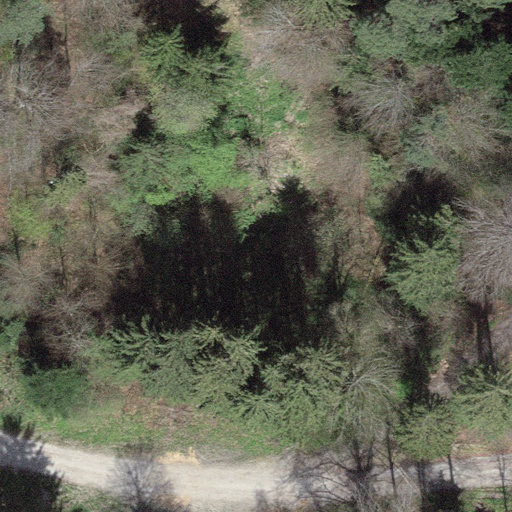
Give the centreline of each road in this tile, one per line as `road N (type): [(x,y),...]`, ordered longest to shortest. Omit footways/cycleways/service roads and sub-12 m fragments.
road 1 (track): [(0,442),(123,477),(250,483),(511,467)]
road 2 (track): [(511,320),(469,357),(250,483)]
